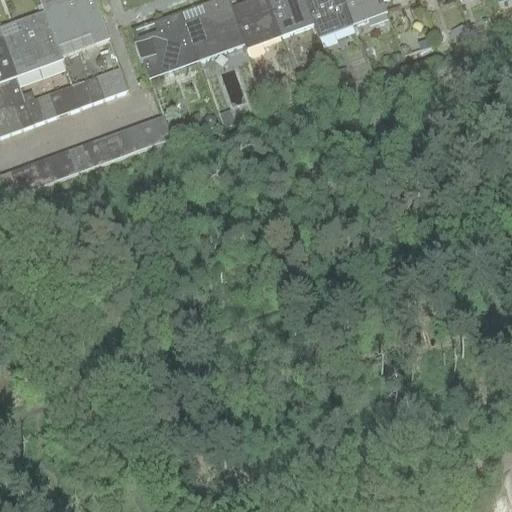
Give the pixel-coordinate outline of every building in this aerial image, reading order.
[(57,48),(58,48),(93,36),(97,48),(110,43),(94,0),(44,0),(40,2),(45,16),(57,48)] [(208,19),(185,28),(198,65),(244,49),(246,48),(233,12),(229,0),(205,9),(208,19)] [(260,48),(280,41),(266,0),(233,12),(246,48),(244,49),(248,61),(262,56),(262,52),(260,48)] [(280,41),(313,29),(314,29),(304,0),(305,0),(304,0),(266,0),(280,41)] [(319,43),(354,30),(342,0),(305,0),(304,0),(314,29),(313,29),(319,43)] [(388,18),(383,4),(381,0),(342,0),(354,30),(388,18)] [(63,63),(58,48),(57,48),(45,16),(0,32),(0,33),(16,80),(63,63)] [(150,83),(198,65),(185,28),(181,18),(157,27),(160,36),(136,45),(150,83)] [(469,40),(466,28),(450,33),(453,45),(469,40)] [(26,107),(16,80),(0,33),(0,116),(2,115),(13,112),(22,133),(34,129),(26,107)] [(335,87),(329,72),(321,76),(326,90),(335,87)] [(108,77),(116,99),(129,95),(121,73),(108,77)] [(104,104),(116,99),(108,77),(96,81),(104,104)] [(92,108),(104,104),(96,81),(84,86),(92,108)] [(80,112),(92,108),(84,86),(73,90),(80,112)] [(68,117),(80,112),(73,90),(61,94),(68,117)] [(56,121),(68,117),(61,94),(49,99),(56,121)] [(45,125),(56,121),(49,99),(37,103),(45,125)] [(34,129),(45,125),(37,103),(26,107),(34,129)] [(11,138),(22,133),(13,112),(2,115),(11,138)] [(0,141),(11,138),(2,115),(0,116),(0,141)] [(151,124),(159,147),(172,142),(164,120),(151,124)] [(148,151),(159,147),(151,124),(140,129),(148,151)] [(136,156),(148,151),(140,129),(128,133),(136,156)] [(124,160),(136,156),(128,133),(116,137),(124,160)] [(112,164),(124,160),(116,137),(104,142),(112,164)] [(101,168),(112,164),(104,142),(93,146),(101,168)] [(89,173),(101,168),(93,146),(81,150),(89,173)] [(77,177),(89,173),(81,150),(69,155),(77,177)] [(66,181),(77,177),(69,155),(57,159),(66,181)] [(54,185),(66,181),(57,159),(46,163),(54,185)] [(42,190),(54,185),(46,163),(34,167),(42,190)] [(30,194),(42,190),(34,167),(22,172),(30,194)] [(19,198),(30,194),(22,172),(10,176),(19,198)] [(0,188),(5,203),(19,198),(10,176),(0,179),(0,188)]
